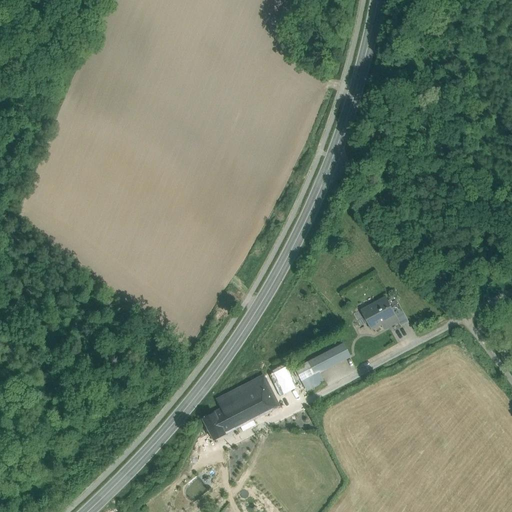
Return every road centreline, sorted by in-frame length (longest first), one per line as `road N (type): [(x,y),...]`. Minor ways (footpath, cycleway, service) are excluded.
road 1 (secondary): [(332,158),(237,339),(158,441),(87,511)]
road 2 (unclassified): [(211,452),(462,317)]
road 3 (unclassified): [(332,158),(462,317)]
road 4 (secondary): [(377,0),(332,158)]
